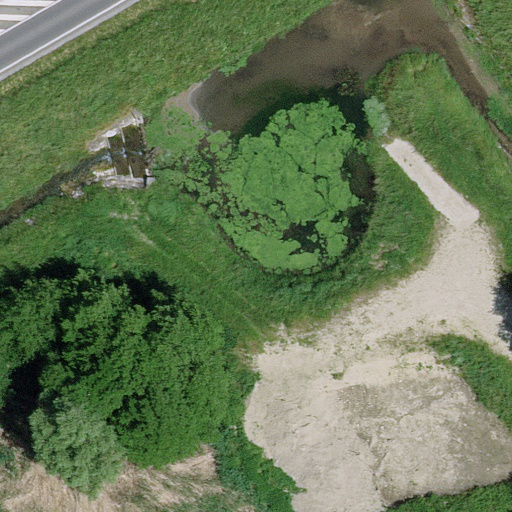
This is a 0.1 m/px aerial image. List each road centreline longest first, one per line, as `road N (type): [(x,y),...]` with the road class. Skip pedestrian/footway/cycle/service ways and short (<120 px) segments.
road 1 (track): [(511,317),(467,278),(437,285),(367,324),(289,330),(217,296),(151,232),(103,224),(0,268)]
road 2 (track): [(467,278),(474,241),(399,143)]
